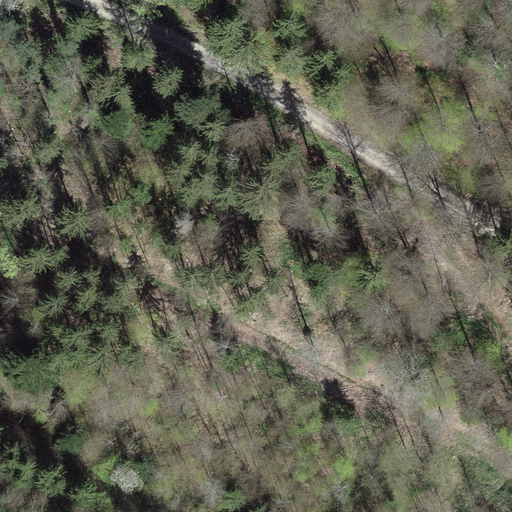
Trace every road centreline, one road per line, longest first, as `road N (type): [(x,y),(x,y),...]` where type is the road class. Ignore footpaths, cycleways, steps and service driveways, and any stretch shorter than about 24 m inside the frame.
road 1 (track): [(486,459),(0,206)]
road 2 (track): [(511,231),(176,41),(73,0)]
